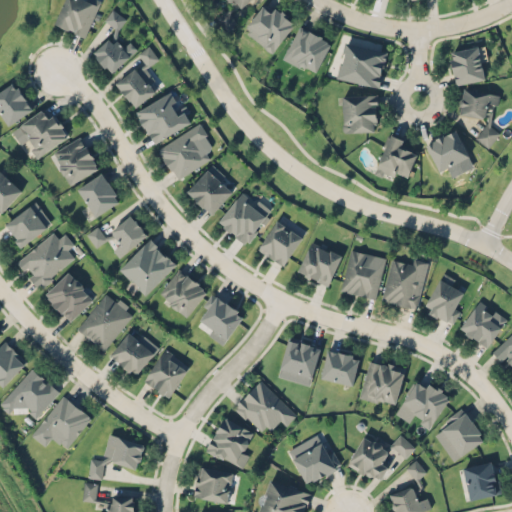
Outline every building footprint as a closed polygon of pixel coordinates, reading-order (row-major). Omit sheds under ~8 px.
[(62,0),(54,24),(85,36),(99,0),(62,0)] [(229,0),(237,9),(247,0),(229,0)] [(242,29),(271,53),(296,22),(272,3),(268,7),(263,3),(242,29)] [(124,17),(112,9),(105,20),(116,27),(124,17)] [(317,74),(331,39),(296,24),(282,59),(317,74)] [(92,52),(112,72),(136,48),(128,41),(122,47),(109,35),(92,52)] [(336,78),(380,86),(387,50),(343,41),(336,78)] [(134,106),(156,90),(150,83),(155,79),(146,67),(158,58),(148,45),(137,53),(143,61),(116,82),(134,106)] [(450,50),(455,83),(483,78),(479,46),(450,50)] [(0,89),(0,113),(6,124),(32,110),(16,81),(0,89)] [(459,113),(485,118),(488,102),(496,104),(499,93),(463,87),(459,113)] [(135,109),(152,142),(191,122),(174,89),(135,109)] [(378,131),(378,93),(342,93),(342,131),(378,131)] [(18,125),(37,155),(68,136),(48,105),(18,125)] [(211,158),(205,148),(213,143),(199,121),(157,148),(177,179),(211,158)] [(498,131),(485,122),(475,137),(488,146),(498,131)] [(439,171),(469,154),(454,127),(424,143),(439,171)] [(373,172),(394,180),(397,171),(408,175),(417,152),(402,147),(406,137),(389,131),(373,172)] [(51,151),(68,184),(98,168),(81,135),(51,151)] [(236,187),(211,163),(185,190),(210,214),(236,187)] [(0,210),(1,211),(21,190),(0,169),(0,210)] [(77,187),(95,215),(119,199),(102,172),(77,187)] [(246,244),(271,209),(241,188),(216,223),(246,244)] [(21,247),(52,221),(34,200),(3,225),(21,247)] [(147,234),(131,215),(106,236),(97,225),(86,233),(96,246),(105,238),(120,256),(147,234)] [(284,266),(303,234),(275,217),(256,250),(284,266)] [(75,256),(51,230),(15,262),(39,289),(75,256)] [(177,262),(149,236),(118,268),(146,295),(177,262)] [(328,285),(342,253),(310,240),(297,272),(328,285)] [(349,248),(339,291),(375,299),(385,256),(349,248)] [(427,261),(407,256),(405,264),(390,261),(381,300),(417,308),(427,261)] [(208,288),(178,266),(157,294),(187,316),(208,288)] [(43,294),(70,321),(94,297),(68,270),(43,294)] [(423,310),(453,323),(466,295),(456,291),(461,281),(440,272),(423,310)] [(135,310),(107,288),(76,329),(104,351),(135,310)] [(224,343),(244,313),(213,293),(200,313),(209,319),(202,329),(224,343)] [(507,317),(478,298),(458,329),(487,347),(507,317)] [(511,328),(491,351),(511,371),(511,328)] [(135,337),(128,331),(110,355),(136,375),(158,346),(139,332),(135,337)] [(311,376),(320,346),(289,336),(279,366),(311,376)] [(27,360),(4,339),(0,343),(0,384),(2,386),(27,360)] [(190,365),(164,348),(143,379),(168,396),(190,365)] [(353,384),(359,355),(326,348),(320,377),(353,384)] [(359,396),(396,405),(405,365),(369,356),(359,396)] [(35,418),(60,390),(31,365),(0,400),(0,404),(11,414),(19,405),(35,418)] [(275,419),(284,427),(296,413),(259,378),(233,407),(262,434),(275,419)] [(394,411),(411,422),(415,416),(430,426),(450,395),(426,379),(421,386),(414,381),(394,411)] [(45,445),(51,437),(66,449),(92,415),(61,392),(30,434),(45,445)] [(453,460),(485,437),(464,409),(433,432),(453,460)] [(204,450),(241,469),(249,452),(241,448),(251,428),(222,414),(204,450)] [(390,444),(405,457),(415,446),(400,433),(390,444)] [(138,467),(144,442),(108,434),(106,443),(115,445),(112,461),(138,467)] [(306,485),(341,465),(329,444),(322,448),(314,434),(286,449),(306,485)] [(348,462),(376,479),(393,451),(364,434),(348,462)] [(88,476),(102,477),(104,459),(90,457),(88,476)] [(405,466),(415,479),(426,471),(416,458),(405,466)] [(500,492),(493,460),(462,467),(469,499),(500,492)] [(192,497),(227,502),(232,470),(197,465),(192,497)] [(304,511),(310,491),(267,478),(257,511),(304,511)] [(98,511),(132,511),(133,496),(99,495),(99,481),(83,481),(82,501),(99,501),(98,511)] [(419,511),(430,509),(427,498),(417,501),(412,485),(388,493),(393,511),(419,511)]
